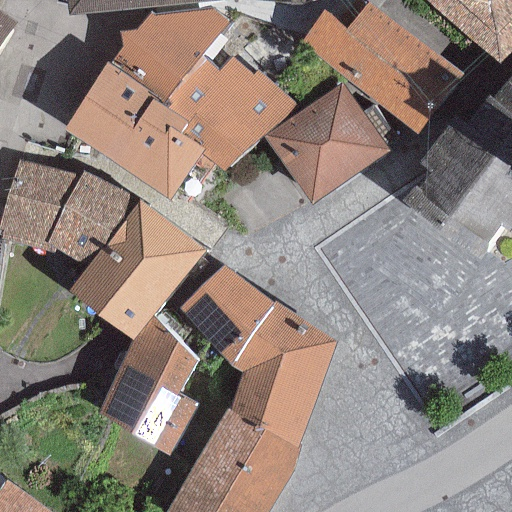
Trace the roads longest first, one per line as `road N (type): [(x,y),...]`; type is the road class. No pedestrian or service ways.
road 1 (residential): [(438,477),(362,349),(288,261),(95,168),(2,145)]
road 2 (residential): [(2,145),(36,29)]
